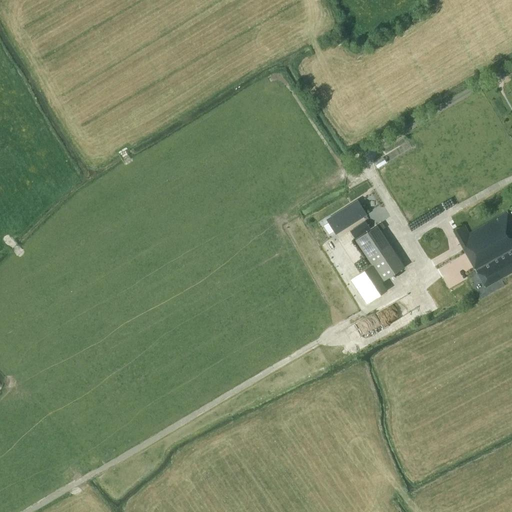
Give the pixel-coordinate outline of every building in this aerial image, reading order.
[(327,220),(335,233),(341,230),(366,214),(360,204),(355,208),(353,203),(332,216),(327,220)] [(464,225),(453,231),(486,287),(511,271),(511,219),(507,212),(469,234),(464,225)] [(366,221),(351,231),(356,238),(371,228),(366,221)] [(405,266),(377,225),(355,240),(383,281),(405,266)] [(469,295),(470,298),(476,296),(470,283),(452,290),(456,301),(469,295)]
